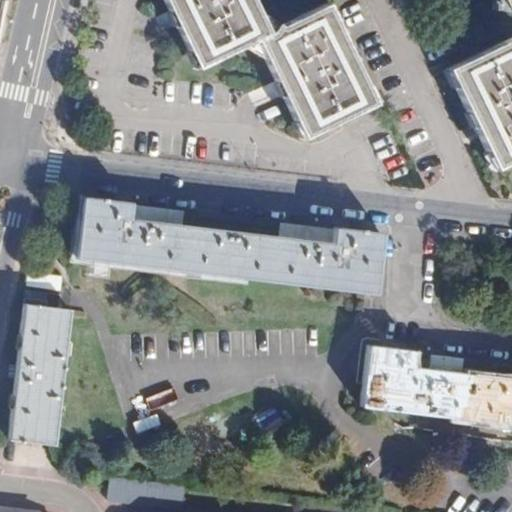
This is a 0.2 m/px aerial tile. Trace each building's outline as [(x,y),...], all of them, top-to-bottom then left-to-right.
[(199,68),(257,40),(269,35),(252,0),(165,0),(166,1),(180,29),(199,68)] [(511,11),(511,0),(502,0),(509,13),(511,11)] [(327,7),(269,35),(257,40),(282,91),(305,140),(375,105),(327,7)] [(511,41),(449,72),(495,170),(511,161),(511,41)] [(131,205),(84,199),(76,259),(374,297),(382,236),(334,229),(331,253),(128,228),(131,205)] [(14,377),(5,441),(52,446),(69,311),(22,305),(14,377)] [(416,354),(369,348),(361,407),(511,426),(511,389),(413,377),(416,354)] [(122,480),(109,479),(107,501),(120,503),(122,480)] [(122,480),(120,503),(135,505),(137,482),(122,480)] [(137,482),(135,505),(150,507),(153,484),(137,482)] [(153,484),(150,507),(165,509),(168,486),(153,484)] [(168,486),(165,509),(180,511),(183,488),(168,486)]
